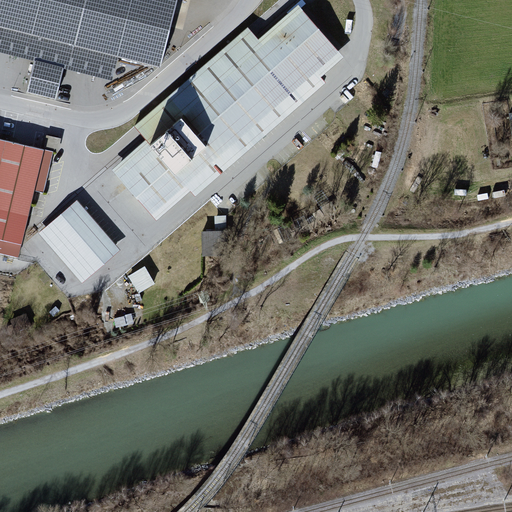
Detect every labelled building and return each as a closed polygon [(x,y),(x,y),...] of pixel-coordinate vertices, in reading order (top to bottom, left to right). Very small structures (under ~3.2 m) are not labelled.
[(176,0),(0,0),(0,48),(34,57),(27,88),(55,95),(63,65),(112,77),(118,52),(161,62),(176,0)] [(151,214),(342,51),(306,10),(151,143),(161,155),(126,184),(151,214)] [(0,251),(18,256),(34,189),(43,191),(53,149),(0,136),(0,251)] [(38,232),(81,281),(120,248),(77,198),(38,232)] [(230,229),(202,230),(203,255),(231,254),(230,229)] [(129,274),(139,291),(156,282),(146,264),(129,274)]
